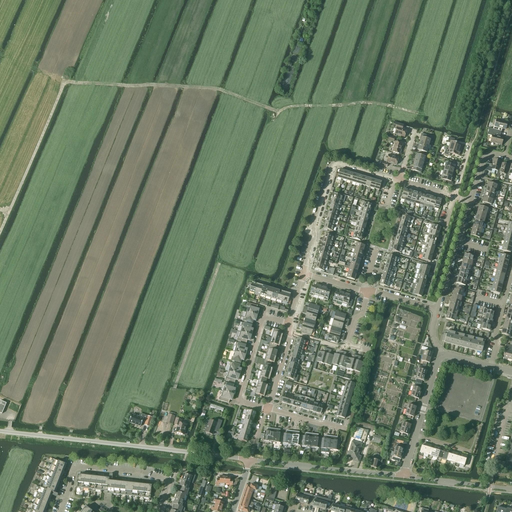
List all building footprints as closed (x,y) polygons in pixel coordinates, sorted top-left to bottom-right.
[(501,131),(499,131),(500,128),(506,129),(507,123),(500,121),(500,120),(496,119),(494,126),(493,126),(493,129),(489,128),(487,135),(492,136),(490,142),(502,145),(503,139),(498,137),(498,134),(500,135),(501,131)] [(404,137),(406,130),(400,128),(401,125),(394,123),(393,128),(396,128),(394,134),(404,137)] [(421,137),(420,142),(429,145),(431,138),(431,137),(421,134),(421,135),(420,137),(421,137)] [(450,143),(449,147),(460,150),(462,145),(454,142),(455,139),(449,138),(447,143),(450,143)] [(399,154),(402,144),(395,142),(392,152),(399,154)] [(427,152),(429,145),(420,142),(418,147),(417,147),(417,149),(416,149),(416,150),(426,153),(427,152)] [(459,156),(460,150),(449,147),(448,150),(445,149),(444,155),(449,156),(450,153),(459,156)] [(415,158),(414,162),(423,165),(425,158),(425,157),(415,154),(415,155),(414,157),(415,158)] [(396,165),(398,158),(388,155),(386,162),(396,165)] [(485,170),(488,171),(491,172),(492,170),(497,171),(498,168),(500,161),(494,160),(493,165),(487,163),(485,170)] [(421,172),(423,165),(414,162),(412,167),(411,167),(411,170),(410,169),(410,170),(420,173),(421,172)] [(445,164),(443,171),(452,174),(454,169),(455,167),(456,166),(445,163),(445,164)] [(496,175),(495,178),(499,178),(499,176),(505,177),(503,183),(507,169),(508,168),(508,165),(502,163),(501,168),(501,169),(500,168),(498,168),(497,171),(496,175)] [(507,169),(503,183),(507,184),(508,179),(509,176),(511,177),(511,164),(510,169),(507,169)] [(344,171),(340,184),(342,185),(343,180),(347,181),(349,172),(344,171)] [(451,179),(452,174),(443,171),(441,178),(441,179),(451,182),(451,181),(452,179),(451,179)] [(354,174),(350,187),(351,187),(352,182),(356,183),(358,175),(354,174)] [(363,177),(359,190),(360,190),(361,185),(365,186),(367,178),(363,177)] [(372,179),(368,192),(369,193),(371,188),(374,189),(377,181),(372,179)] [(488,183),(486,188),(495,190),(497,183),(492,182),(492,184),(488,183)] [(404,200),(404,203),(406,204),(406,201),(410,202),(411,200),(413,191),(409,190),(406,198),(405,198),(404,200)] [(414,203),(413,206),(415,206),(416,204),(419,205),(422,194),(418,193),(415,201),(414,201),(414,203)] [(333,196),(332,199),(341,202),(343,197),(333,194),(332,195),(333,196)] [(423,206),(422,208),(423,209),(424,209),(425,207),(428,208),(429,205),(432,197),(427,196),(425,204),(423,203),(423,206)] [(483,198),(482,202),(483,203),(483,204),(494,207),(496,201),(492,200),(483,198)] [(340,207),(340,208),(342,208),(343,206),(340,206),(341,202),(332,199),(331,202),(330,202),(330,204),(340,207)] [(330,205),(329,209),(339,212),(340,208),(340,207),(330,204),(329,205),(330,205)] [(359,212),(370,215),(370,214),(369,214),(370,210),(361,207),(360,211),(359,212)] [(337,216),(337,217),(339,218),(340,216),(337,215),(339,212),(329,209),(328,212),(327,212),(327,213),(337,216)] [(359,213),(358,217),(367,220),(368,217),(369,217),(370,215),(359,212),(360,211),(357,211),(357,213),(359,213)] [(402,218),(401,221),(410,224),(411,220),(413,221),(414,218),(404,215),(404,217),(401,216),(400,218),(402,218)] [(334,226),(334,227),(336,228),(337,226),(335,225),(336,221),(326,219),(325,222),(324,222),(324,223),(334,226)] [(356,223),(355,227),(364,230),(365,226),(366,227),(367,225),(357,222),(357,221),(354,220),(354,222),(356,223)] [(408,229),(408,230),(410,231),(411,229),(409,228),(410,224),(401,221),(400,225),(398,224),(398,226),(408,229)] [(333,231),(334,227),(334,226),(324,223),(323,225),(325,225),(324,229),(333,231)] [(430,230),(439,233),(440,229),(441,230),(442,228),(435,226),(435,225),(432,223),(430,230)] [(399,228),(398,231),(407,234),(408,230),(408,229),(398,226),(397,227),(399,228)] [(354,232),(364,235),(365,233),(363,233),(364,230),(355,227),(354,231),(354,232)] [(353,233),(352,237),(352,238),(359,241),(360,239),(361,240),(362,236),(364,237),(364,235),(354,232),(354,231),(352,230),(351,232),(353,233)] [(405,239),(405,240),(408,241),(408,238),(406,238),(407,234),(398,231),(397,234),(395,234),(395,236),(405,239)] [(428,236),(427,240),(436,242),(437,239),(438,239),(439,238),(428,235),(429,234),(428,234),(426,233),(425,235),(428,236)] [(333,242),(333,243),(335,244),(336,242),(333,241),(334,237),(325,234),(324,238),(323,237),(322,239),(323,239),(333,242)] [(396,238),(395,241),(404,244),(405,240),(405,239),(395,236),(395,237),(396,238)] [(403,249),(402,250),(405,250),(405,248),(403,247),(404,244),(395,241),(394,244),(393,244),(392,245),(403,249)] [(425,246),(424,250),(433,252),(434,249),(435,249),(436,248),(425,245),(426,244),(423,243),(423,245),(425,246)] [(330,252),(330,253),(332,254),(333,251),(330,251),(331,247),(322,244),(321,248),(320,247),(320,249),(330,252)] [(401,254),(402,250),(403,249),(392,245),(392,247),(393,247),(392,251),(401,254)] [(355,250),(353,253),(362,256),(363,251),(355,249),(355,247),(353,247),(352,249),(355,250)] [(432,259),(433,258),(422,254),(423,253),(420,253),(420,255),(422,255),(421,259),(430,262),(431,259),(432,259)] [(327,262),(327,263),(329,263),(330,261),(327,260),(329,257),(319,254),(318,257),(317,257),(317,259),(327,262)] [(352,259),(350,263),(359,266),(360,261),(352,258),(352,257),(350,257),(349,259),(352,259)] [(349,269),(348,273),(356,275),(357,271),(349,268),(349,267),(347,266),(346,268),(349,269)] [(249,292),(255,293),(257,284),(252,283),(251,284),(251,283),(250,283),(249,284),(248,284),(248,285),(248,286),(248,287),(249,288),(250,288),(249,292)] [(255,293),(260,295),(263,286),(257,284),(255,293)] [(313,295),(319,296),(322,286),(316,284),(315,287),(312,286),(309,295),(313,296),(313,295)] [(411,288),(413,289),(423,292),(424,287),(415,284),(412,284),(411,288)] [(260,295),(266,297),(268,288),(263,286),(260,295)] [(322,286),(319,296),(324,298),(323,299),(327,301),(330,291),(327,290),(327,288),(322,286)] [(266,297),(271,298),(274,289),(268,288),(266,297)] [(454,289),(453,294),(462,297),(463,292),(466,293),(466,291),(456,288),(456,290),(454,289)] [(271,298),(277,300),(279,291),(274,289),(271,298)] [(277,300),(282,301),(285,292),(279,291),(277,300)] [(336,302),(342,303),(345,293),(339,291),(338,294),(335,293),(332,302),(336,303),(336,302)] [(285,292),(282,301),(288,303),(290,294),(285,292)] [(345,293),(342,303),(347,305),(347,306),(350,307),(352,301),(349,300),(351,294),(345,293)] [(247,307),(246,312),(257,315),(259,310),(256,309),(257,306),(248,303),(247,306),(247,307)] [(304,307),(303,310),(317,314),(319,307),(309,304),(308,308),(304,307)] [(493,317),(494,317),(495,313),(486,310),(487,309),(483,308),(482,313),(480,313),(479,315),(482,315),(484,316),(485,315),(493,317)] [(306,314),(305,318),(315,321),(317,314),(303,310),(302,313),(306,314)] [(255,321),(257,315),(246,312),(244,318),(243,317),(242,321),(252,324),(253,321),(255,321)] [(336,312),(333,319),(348,323),(349,320),(344,319),(346,315),(345,314),(342,314),(336,312)] [(299,321),(298,324),(313,329),(315,321),(305,318),(304,322),(299,321)] [(333,319),(331,326),(341,329),(343,325),(347,327),(348,323),(333,319)] [(480,323),(479,325),(480,325),(479,329),(481,330),(481,329),(482,325),(482,324),(491,327),(492,322),(483,320),(481,319),(480,322),(480,323)] [(242,326),(240,332),(251,335),(253,330),(250,329),(251,326),(242,323),(241,326),(242,326)] [(311,336),(313,329),(298,324),(297,328),(302,329),(301,333),(311,336)] [(331,326),(329,334),(344,338),(345,334),(340,333),(341,329),(331,326)] [(274,329),(271,338),(281,340),(282,335),(280,334),(281,331),(274,329)] [(501,334),(509,336),(509,337),(511,338),(511,331),(511,332),(502,329),(501,334)] [(444,343),(449,344),(452,332),(451,331),(447,330),(446,334),(444,334),(442,341),(444,342),(444,343)] [(251,335),(240,332),(238,338),(237,337),(236,341),(246,344),(247,340),(249,341),(251,335)] [(480,339),(477,351),(482,352),(482,351),(485,352),(486,345),(484,344),(485,340),(481,339),(482,334),(481,333),(479,339),(480,339)] [(343,341),(344,338),(329,334),(327,341),(337,344),(338,340),(343,341)] [(271,338),(268,346),(276,348),(277,345),(279,346),(281,340),(271,338)] [(236,346),(234,352),(245,355),(247,349),(245,349),(245,345),(236,343),(235,346),(236,346)] [(502,358),(507,359),(511,346),(509,346),(506,345),(502,358)] [(268,346),(266,354),(276,357),(277,352),(275,351),(276,348),(268,346)] [(316,362),(323,364),(328,349),(324,349),(323,353),(319,352),(316,362)] [(328,349),(323,364),(331,366),(331,364),(334,356),(333,356),(330,355),(331,350),(328,349)] [(419,355),(422,356),(431,358),(432,353),(430,353),(430,351),(427,350),(427,352),(424,351),(421,350),(419,355)] [(331,364),(338,366),(343,352),(339,351),(338,355),(334,354),(333,356),(334,356),(331,364)] [(243,361),(245,355),(234,352),(232,357),(231,357),(230,361),(240,363),(241,360),(243,361)] [(343,352),(338,366),(346,368),(349,358),(345,357),(346,353),(343,352)] [(293,353),(291,358),(300,360),(302,361),(304,356),(302,356),(293,353)] [(266,354),(263,363),(271,365),(272,362),(274,363),(276,357),(266,354)] [(349,358),(346,368),(353,370),(357,356),(354,355),(352,359),(349,358)] [(357,356),(353,370),(360,373),(363,362),(359,361),(360,357),(357,356)] [(429,364),(431,358),(422,356),(421,361),(424,362),(423,364),(426,365),(427,363),(429,364)] [(230,366),(228,372),(239,375),(241,369),(239,368),(240,365),(230,362),(229,366),(230,366)] [(261,371),(271,374),(272,368),(270,368),(271,365),(263,363),(261,371)] [(417,368),(418,369),(417,374),(425,376),(427,371),(424,371),(425,369),(417,366),(417,368)] [(261,371),(258,380),(266,382),(267,379),(269,380),(271,374),(261,371)] [(238,381),(239,375),(228,372),(226,377),(225,380),(234,383),(235,380),(238,381)] [(286,378),(294,380),(294,382),(296,382),(298,376),(296,375),(287,373),(286,378)] [(416,379),(415,383),(421,385),(422,381),(424,381),(425,376),(417,374),(415,379),(416,379)] [(258,380),(256,388),(266,391),(267,385),(265,385),(266,382),(258,380)] [(224,386),(222,391),(233,395),(235,389),(233,388),(234,385),(224,382),(223,386),(224,386)] [(413,387),(411,392),(420,394),(421,389),(419,389),(421,385),(415,383),(414,387),(413,387)] [(266,391),(256,388),(253,397),(261,399),(262,396),(264,397),(266,391)] [(232,401),(233,395),(222,391),(221,397),(220,397),(219,400),(228,403),(229,400),(232,401)] [(418,399),(420,394),(411,392),(410,397),(413,398),(412,400),(415,401),(416,399),(418,399)] [(294,396),(291,405),(293,406),(296,407),(299,396),(294,394),(294,396)] [(299,396),(296,407),(299,408),(299,407),(301,408),(304,397),(299,396)] [(304,397),(301,408),(303,409),(306,410),(309,398),(304,397)] [(309,398),(306,410),(309,411),(309,410),(311,411),(313,402),(314,400),(309,398)] [(318,404),(316,413),(319,414),(319,413),(321,414),(321,413),(322,413),(325,406),(318,404)] [(408,405),(406,410),(414,412),(416,407),(414,407),(414,404),(411,404),(411,406),(408,405)] [(408,416),(407,418),(410,419),(411,417),(413,417),(414,412),(406,410),(405,415),(408,416)] [(166,422),(172,424),(175,414),(169,412),(166,422)] [(144,418),(132,414),(129,424),(141,429),(144,418)] [(152,419),(147,418),(144,427),(149,429),(152,419)] [(184,435),(187,425),(180,423),(181,420),(176,418),(174,425),(177,426),(175,432),(184,435)] [(402,423),(401,428),(409,430),(411,425),(408,424),(409,422),(406,421),(405,424),(402,423)] [(208,429),(207,432),(211,434),(214,427),(205,424),(203,428),(208,429)] [(269,442),(271,442),(272,443),(274,429),(269,428),(268,431),(264,431),(263,441),(269,442)] [(408,435),(409,430),(401,428),(399,433),(402,434),(402,436),(405,437),(405,435),(408,435)] [(271,442),(271,444),(272,444),(273,443),(275,443),(275,442),(281,443),(282,433),(279,433),(278,430),(274,429),(272,443),(271,442)] [(288,445),(290,445),(291,445),(293,431),(288,431),(287,434),(284,434),(282,443),(288,444),(288,445)] [(291,445),(290,445),(290,446),(292,446),(292,445),(294,445),(300,446),(301,436),(298,435),(297,432),(293,431),(291,445)] [(307,447),(309,447),(310,448),(312,434),(307,433),(306,436),(303,436),(301,446),(307,447)] [(310,448),(309,447),(309,449),(311,449),(311,448),(313,448),(313,447),(319,448),(320,438),(317,438),(316,435),(312,434),(310,448)] [(380,444),(381,439),(381,437),(375,435),(373,442),(380,444)] [(328,450),(329,450),(331,436),(326,436),(325,439),(322,438),(320,448),(326,449),(326,450),(328,450)] [(329,450),(328,450),(328,451),(330,451),(330,450),(332,450),(333,450),(338,451),(339,441),(336,440),(335,437),(331,436),(329,450)] [(351,442),(346,457),(352,459),(351,461),(357,463),(359,457),(356,456),(360,445),(351,442)] [(395,447),(394,452),(402,454),(403,449),(404,446),(398,444),(397,447),(395,447)] [(428,456),(430,448),(431,446),(425,444),(424,447),(421,446),(418,456),(422,457),(423,454),(428,456)] [(428,456),(427,459),(431,460),(431,457),(437,458),(439,451),(440,448),(434,447),(433,449),(430,448),(428,456)] [(437,458),(436,461),(439,462),(440,459),(446,461),(448,454),(449,451),(443,449),(442,452),(439,451),(437,458)] [(392,457),(393,457),(392,460),(393,461),(399,462),(400,459),(402,454),(394,452),(392,457)] [(446,461),(445,464),(448,465),(449,462),(455,464),(457,456),(458,454),(452,452),(451,455),(448,454),(446,461)] [(455,464),(454,467),(457,468),(458,465),(464,466),(467,456),(461,455),(460,457),(457,456),(455,464)] [(382,463),(383,459),(373,456),(370,466),(376,468),(378,462),(382,463)] [(53,459),(50,465),(62,470),(64,464),(53,459)] [(50,465),(48,471),(60,476),(62,470),(50,465)] [(48,471),(46,477),(58,481),(60,476),(48,471)] [(109,479),(107,491),(107,494),(114,494),(115,482),(112,481),(112,480),(113,475),(109,474),(109,479)] [(183,474),(181,480),(189,483),(191,477),(183,474)] [(219,483),(224,484),(225,477),(220,476),(219,479),(216,479),(216,486),(219,486),(219,483)] [(46,477),(44,482),(55,487),(58,481),(46,477)] [(225,477),(224,484),(229,484),(229,487),(232,487),(233,481),(230,481),(230,477),(225,477)] [(181,486),(180,490),(187,492),(188,489),(187,488),(189,483),(181,480),(179,486),(181,486)] [(44,482),(41,488),(53,493),(53,492),(55,487),(44,482)] [(115,482),(114,494),(121,495),(123,483),(115,482)] [(123,483),(121,495),(128,496),(130,483),(123,483)] [(130,483),(128,496),(135,497),(137,484),(130,483)] [(137,484),(135,497),(143,498),(144,485),(137,484)] [(144,485),(143,498),(150,498),(151,486),(144,485)] [(39,487),(37,494),(48,498),(51,492),(52,493),(51,495),(56,497),(58,494),(53,492),(53,493),(41,488),(39,487)] [(245,487),(244,492),(256,496),(257,494),(255,493),(252,492),(253,490),(245,487)] [(177,492),(175,498),(183,501),(185,495),(186,496),(187,492),(180,490),(179,493),(177,492)] [(295,501),(301,503),(303,496),(297,494),(297,491),(294,490),(292,497),(295,498),(295,501)] [(37,494),(34,500),(46,505),(48,498),(37,494)] [(303,496),(301,503),(307,505),(308,502),(311,502),(313,495),(310,495),(309,498),(303,496)] [(313,495),(311,502),(313,503),(312,506),(319,508),(321,501),(314,499),(315,496),(313,495)] [(242,497),(241,501),(253,505),(253,504),(254,503),(252,503),(249,502),(250,499),(242,497)] [(175,505),(174,508),(181,510),(184,511),(185,509),(184,508),(183,507),(182,507),(181,507),(183,501),(175,498),(173,504),(175,505)] [(215,503),(214,505),(222,508),(224,503),(214,499),(213,502),(215,503)] [(34,500),(31,507),(43,511),(46,505),(34,500)] [(321,501),(319,508),(325,510),(326,507),(329,507),(331,500),(328,500),(327,503),(321,501)] [(331,500),(329,507),(331,508),(331,511),(332,511),(336,511),(339,506),(332,504),(333,501),(331,500)]
